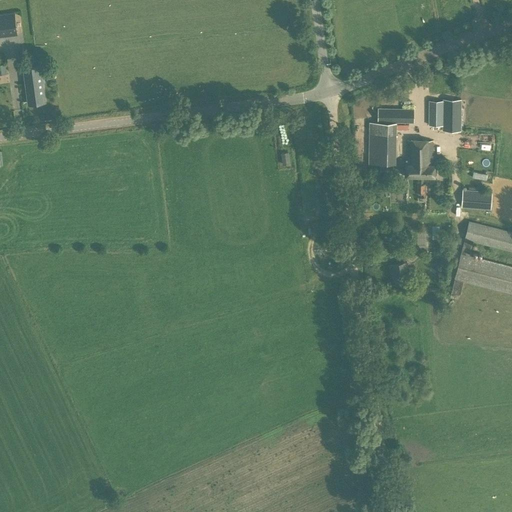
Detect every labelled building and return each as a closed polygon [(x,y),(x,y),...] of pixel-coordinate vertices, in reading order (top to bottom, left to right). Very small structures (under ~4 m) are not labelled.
[(10,16),(0,16),(0,37),(12,36),(10,16)] [(6,63),(0,64),(0,75),(8,74),(6,63)] [(41,66),(24,69),(29,104),(45,102),(42,82),(44,82),(41,66)] [(428,99),(429,125),(436,123),(442,124),(443,99),(435,98),(428,99)] [(442,124),(442,131),(460,131),(461,99),(443,99),(442,124)] [(370,122),(369,164),(393,164),(394,122),(413,122),(413,108),(378,108),(378,122),(370,122)] [(292,128),(283,129),(283,139),(293,138),(292,128)] [(407,164),(405,164),(405,177),(434,177),(434,176),(436,175),(436,171),(434,169),(434,165),(433,165),(432,140),(407,140),(407,164)] [(288,152),(281,152),(283,164),(290,163),(288,152)] [(324,164),(317,165),(318,175),(326,174),(324,164)] [(472,176),(486,179),(488,173),(474,170),(472,176)] [(463,189),(462,207),(490,209),(492,192),(463,189)] [(511,232),(469,221),(465,239),(473,241),(511,250),(511,232)] [(465,239),(450,295),(459,297),(463,281),(511,293),(511,267),(469,257),(473,241),(465,239)] [(393,244),(377,246),(379,255),(395,253),(393,244)] [(407,261),(391,263),(394,283),(410,282),(407,261)]
